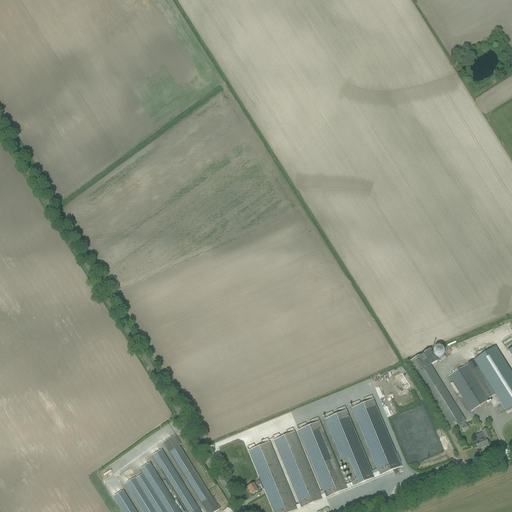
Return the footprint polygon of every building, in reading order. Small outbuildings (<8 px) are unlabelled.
[(511,375),(495,348),(474,361),(495,396),(506,412),(511,408),(511,375)] [(419,356),(408,363),(416,375),(446,422),(448,426),(456,422),(458,426),(466,421),(463,417),(460,413),(431,366),(438,362),(437,360),(436,358),(434,355),(431,350),(420,357),(419,356)] [(489,401),(467,365),(449,377),(471,412),(489,401)] [(378,472),(380,476),(401,467),(373,400),(353,408),(378,472)] [(347,411),(325,420),(346,470),(347,473),(349,476),(350,479),(351,483),(353,487),(380,476),(378,472),(373,475),(347,411)] [(325,494),(327,498),(353,487),(351,483),(346,486),(344,481),(343,478),(341,475),(340,472),(320,422),(298,431),(325,494)] [(477,442),(476,443),(478,450),(488,446),(486,440),(491,438),(487,429),(482,431),(482,433),(483,435),(476,438),(477,442)] [(321,496),(295,432),(273,441),(299,505),(301,509),(327,498),(325,494),(321,496)] [(163,443),(206,511),(216,511),(219,510),(219,509),(220,508),(218,505),(216,506),(179,446),(181,444),(175,436),(171,438),(163,443)] [(270,443),(248,452),(273,511),(293,511),(301,509),(299,505),(296,506),(270,443)] [(151,457),(185,511),(200,511),(161,450),(151,457)] [(126,485),(142,511),(180,511),(150,463),(140,470),(143,475),(136,479),(135,478),(126,485)] [(247,488),(252,495),(258,492),(256,488),(261,485),(259,481),(254,484),(253,484),(247,488)] [(113,497),(121,511),(136,511),(123,491),(113,497)]
